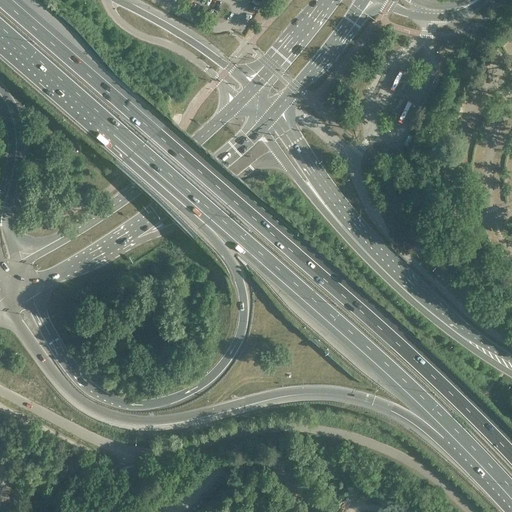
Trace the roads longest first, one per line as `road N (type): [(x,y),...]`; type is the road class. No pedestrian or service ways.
road 1 (motorway): [(511,450),(340,288),(5,0)]
road 2 (motorway): [(115,133),(235,270),(244,312),(231,354),(186,394),(123,404),(79,380),(27,292)]
road 3 (motorway): [(11,302),(69,392),(122,420),(189,418),(315,391),(392,407),(460,440)]
road 4 (unclassified): [(474,511),(406,452),(365,435),(322,427),(158,451),(110,447),(0,389)]
road 5 (motorway): [(115,133),(460,440)]
road 6 (primary): [(239,102),(143,187),(16,266)]
road 7 (primary): [(105,248),(180,225),(263,161),(291,170)]
road 8 (primary): [(105,248),(259,126)]
road 9 (primary): [(511,368),(362,245)]
road 10 (unclassified): [(107,0),(121,25),(184,53),(239,102)]
road 11 (primary): [(251,90),(185,37),(117,0)]
road 12 (primary): [(362,245),(273,111)]
road 13 (motorway): [(0,32),(115,133)]
road 14 (secondary): [(273,111),(363,0)]
road 15 (primary): [(1,216),(18,140),(0,89)]
